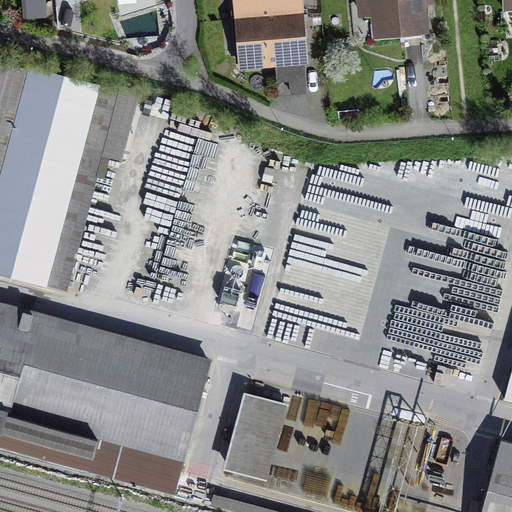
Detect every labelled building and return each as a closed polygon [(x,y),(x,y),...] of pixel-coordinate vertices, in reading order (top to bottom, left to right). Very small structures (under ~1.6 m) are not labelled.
[(234,0),(236,18),(298,13),(297,0),(234,0)] [(372,42),(429,35),(424,0),(355,0),(358,22),(369,21),(372,42)] [(511,0),(503,0),(505,16),(511,15),(511,0)] [(22,5),(25,26),(45,24),(42,2),(22,5)] [(298,13),(236,18),(239,67),(273,64),(302,63),(298,13)] [(302,63),(273,64),(275,87),(303,85),(302,63)] [(0,100),(9,68),(0,65),(0,100)] [(9,68),(0,100),(0,276),(62,293),(115,96),(9,68)] [(0,310),(0,441),(169,486),(203,368),(0,310)] [(283,405),(245,396),(227,468),(265,477),(283,405)] [(511,511),(511,441),(497,437),(476,511),(511,511)]
